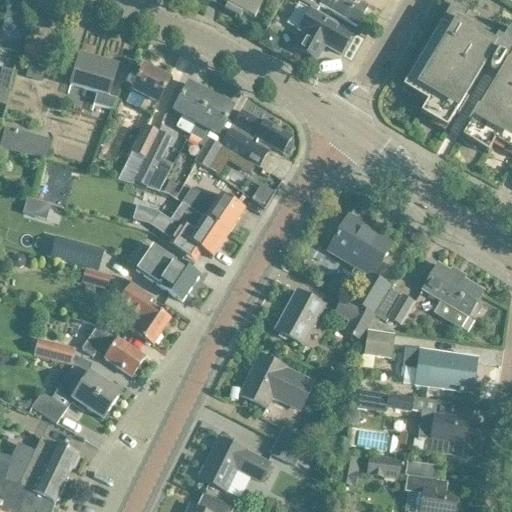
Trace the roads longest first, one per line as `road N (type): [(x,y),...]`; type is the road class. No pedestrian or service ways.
road 1 (tertiary): [(139,511),(232,311),(339,122)]
road 2 (tertiary): [(339,122),(213,47),(89,0)]
road 3 (tertiary): [(485,239),(339,122)]
road 4 (residential): [(486,511),(511,347)]
road 5 (residential): [(414,0),(339,122)]
